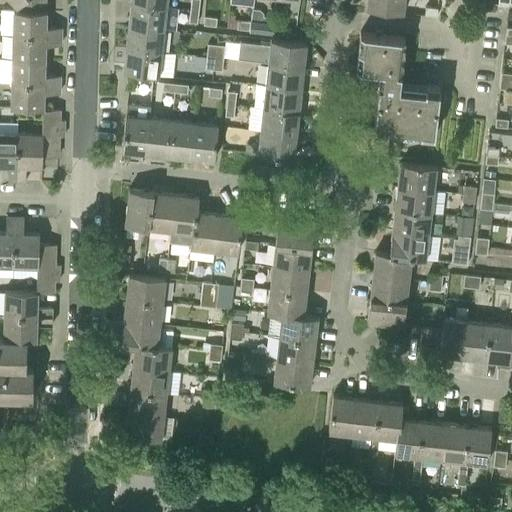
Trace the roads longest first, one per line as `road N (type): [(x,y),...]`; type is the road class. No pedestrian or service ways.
road 1 (residential): [(511,379),(361,368),(336,335),(346,204),(326,192)]
road 2 (residential): [(74,489),(79,202)]
road 3 (residential): [(326,192),(81,170)]
road 4 (residential): [(326,192),(346,14),(336,0)]
road 5 (residential): [(266,511),(74,489)]
road 6 (residential): [(81,170),(89,0)]
